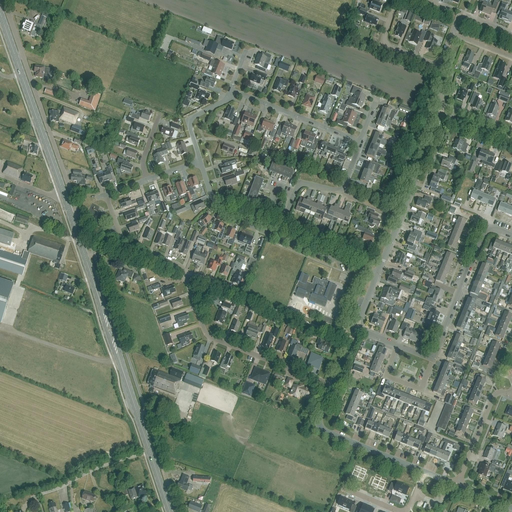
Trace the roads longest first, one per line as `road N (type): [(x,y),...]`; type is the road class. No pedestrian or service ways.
road 1 (unclassified): [(68,210),(76,207),(3,0)]
road 2 (primary): [(68,210),(0,12)]
road 3 (residential): [(332,388),(208,336),(180,267)]
road 4 (residential): [(376,277),(441,115)]
road 5 (residential): [(431,359),(483,234),(511,236)]
road 6 (residential): [(425,471),(323,430),(332,388)]
road 7 (residential): [(359,141),(232,94)]
